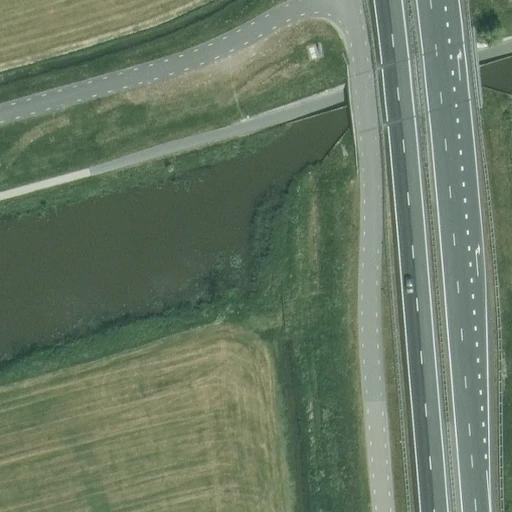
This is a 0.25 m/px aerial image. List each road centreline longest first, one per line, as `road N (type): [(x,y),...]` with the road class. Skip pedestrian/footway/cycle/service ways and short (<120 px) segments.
road 1 (trunk): [(477,511),(430,0)]
road 2 (trunk): [(386,0),(432,511)]
road 3 (unclassified): [(348,0),(365,131),(366,330),(382,511)]
road 4 (unclassified): [(327,0),(202,55),(0,114)]
